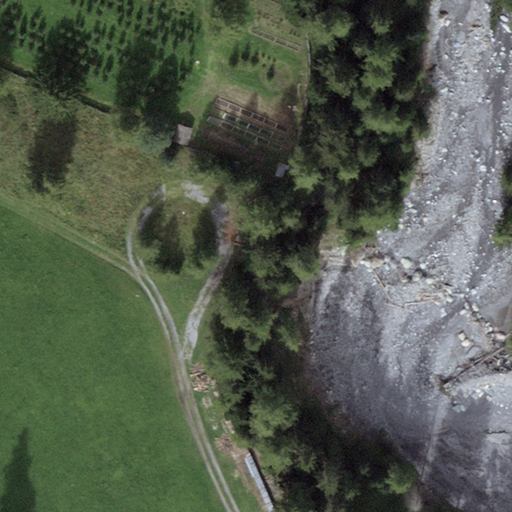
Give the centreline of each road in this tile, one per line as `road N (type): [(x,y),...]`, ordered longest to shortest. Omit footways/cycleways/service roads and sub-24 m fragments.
road 1 (track): [(234,511),(144,279),(0,195)]
road 2 (track): [(137,272),(136,224),(165,195),(203,197),(229,226),(180,373)]
